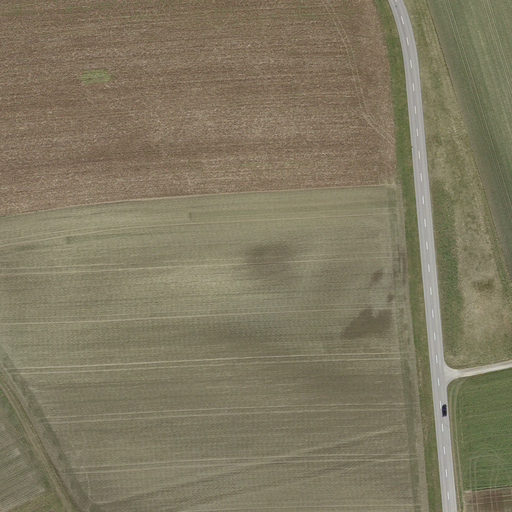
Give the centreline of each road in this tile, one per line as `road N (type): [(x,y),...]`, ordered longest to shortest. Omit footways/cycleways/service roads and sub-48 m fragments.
road 1 (unclassified): [(452,511),(414,71),(397,0)]
road 2 (track): [(0,382),(71,511)]
